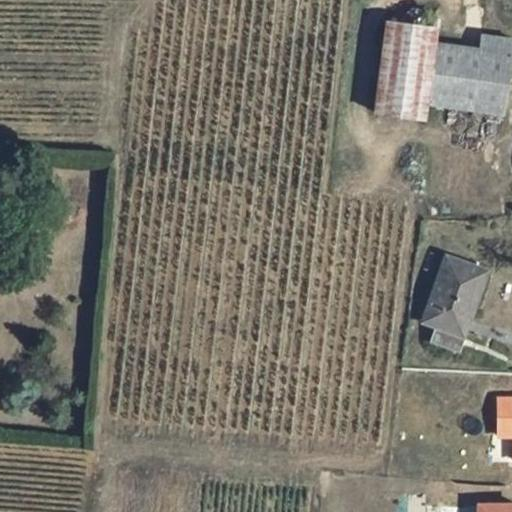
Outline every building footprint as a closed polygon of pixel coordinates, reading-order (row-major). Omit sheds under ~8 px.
[(400,130),(406,71),(408,56),(357,51),(348,137),(399,142),(400,130)] [(406,71),(400,130),(476,137),(486,63),(454,59),(453,74),(406,71)] [(467,289),(428,276),(407,347),(424,352),(419,366),(443,374),(467,289)] [(511,424),(482,424),(482,460),(500,460),(500,486),(511,485),(511,424)] [(425,511),(426,497),(409,496),(409,511),(425,511)]
